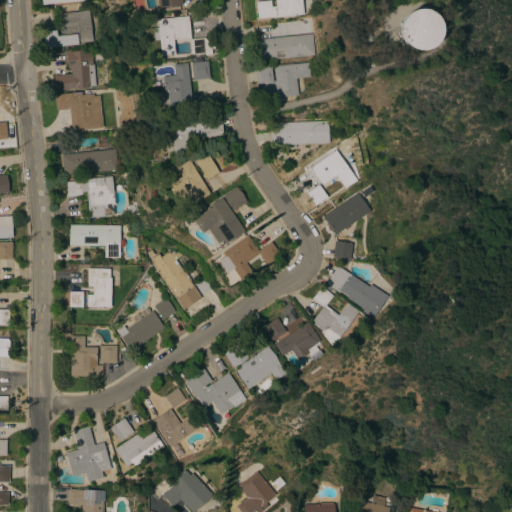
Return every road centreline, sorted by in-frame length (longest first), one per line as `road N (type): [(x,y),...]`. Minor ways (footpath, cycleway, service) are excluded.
road 1 (residential): [(43,403),(105,402),(306,263),(309,241),(245,135),(228,0)]
road 2 (residential): [(38,511),(38,197),(17,0)]
